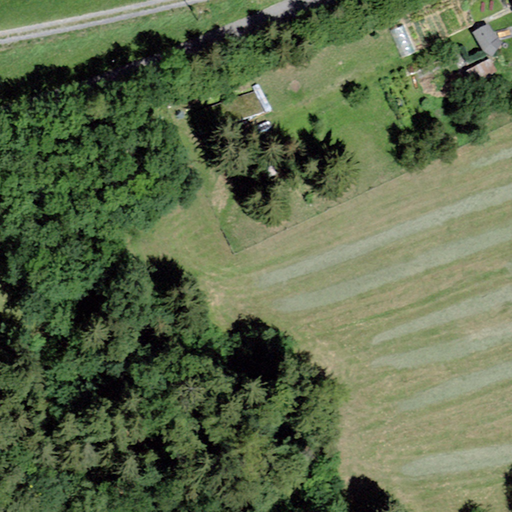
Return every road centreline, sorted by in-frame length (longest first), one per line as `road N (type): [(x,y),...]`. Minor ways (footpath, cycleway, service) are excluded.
road 1 (residential): [(308,0),(0,115)]
road 2 (track): [(0,37),(180,0)]
